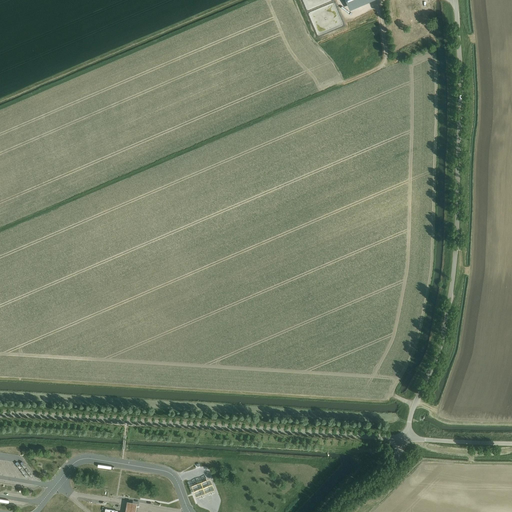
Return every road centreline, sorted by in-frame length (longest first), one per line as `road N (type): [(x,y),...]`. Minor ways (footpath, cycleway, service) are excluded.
road 1 (unclassified): [(405,439),(438,352),(452,283),(460,117),(455,0)]
road 2 (unclassified): [(405,439),(125,421)]
road 3 (unclassified): [(0,416),(125,421)]
